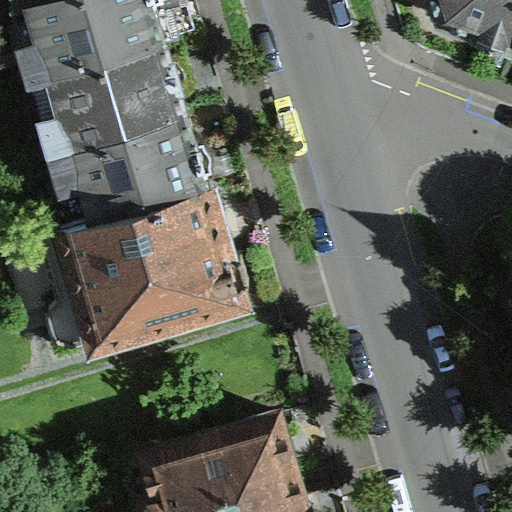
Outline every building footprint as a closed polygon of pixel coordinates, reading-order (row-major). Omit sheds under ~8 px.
[(50,66),(163,33),(153,0),(9,0),(31,72),(50,66)] [(511,39),(511,0),(436,0),(439,9),(466,20),(465,22),(511,39)] [(42,110),(52,144),(184,105),(177,83),(186,80),(185,77),(185,68),(184,64),(178,53),(169,56),(168,53),(163,33),(50,66),(61,104),(42,110)] [(190,127),(184,105),(52,144),(62,178),(81,172),(92,210),(205,177),(205,176),(207,175),(194,132),(192,133),(190,127)] [(178,322),(180,320),(181,314),(183,311),(187,308),(239,293),(238,288),(239,285),(240,282),(242,280),(248,276),(240,251),(234,251),(231,250),(228,248),(225,246),(215,211),(205,177),(92,210),(37,226),(56,294),(48,302),(48,309),(50,320),(54,329),(58,337),(61,337),(67,339),(70,340),(94,333),(94,335),(140,322),(143,322),(146,323),(149,324),(152,328),(155,328),(178,322)] [(137,502),(140,511),(234,511),(300,493),(283,436),(276,410),(135,452),(145,488),(137,502)] [(305,511),(300,493),(234,511),(305,511)]
